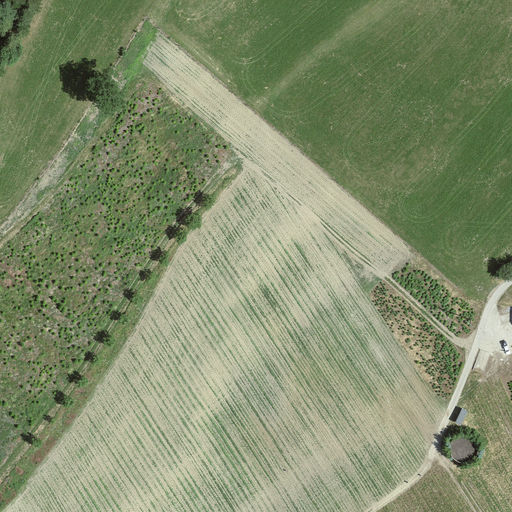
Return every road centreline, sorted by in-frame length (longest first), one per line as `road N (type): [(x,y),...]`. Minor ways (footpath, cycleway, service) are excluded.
road 1 (track): [(477,341),(448,332),(254,160),(239,156),(176,223),(94,353),(0,471)]
road 2 (track): [(49,511),(116,421),(222,248),(283,185)]
road 3 (track): [(277,190),(477,511)]
road 4 (track): [(222,248),(400,511)]
road 5 (track): [(180,317),(311,511)]
road 6 (track): [(430,457),(490,305),(511,280)]
road 7 (track): [(231,511),(143,377)]
